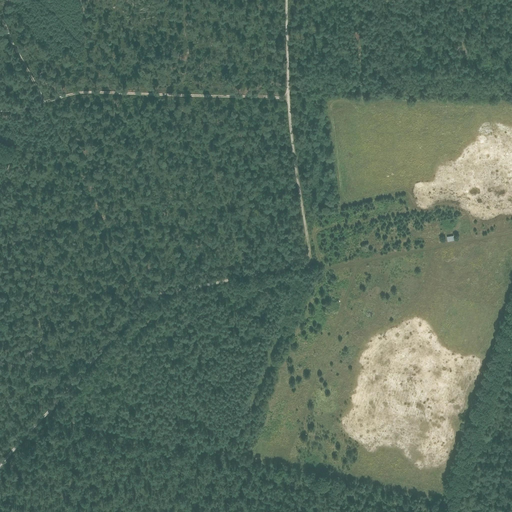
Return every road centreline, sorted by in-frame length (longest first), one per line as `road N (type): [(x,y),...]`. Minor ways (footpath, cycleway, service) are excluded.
road 1 (track): [(43,100),(89,87),(286,91),(310,258),(149,298),(44,415)]
road 2 (track): [(448,503),(44,415)]
road 3 (track): [(448,503),(511,318)]
road 4 (track): [(0,15),(43,100),(0,109)]
